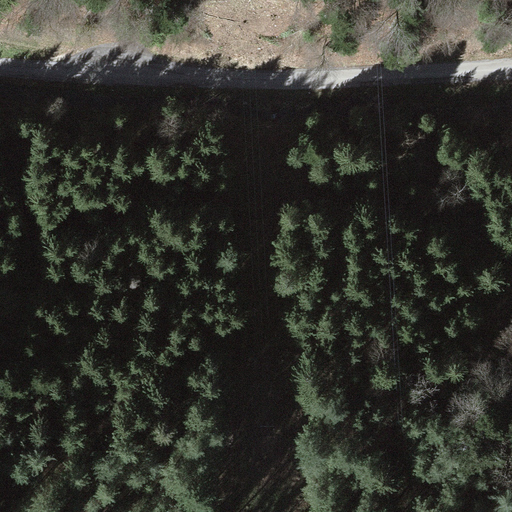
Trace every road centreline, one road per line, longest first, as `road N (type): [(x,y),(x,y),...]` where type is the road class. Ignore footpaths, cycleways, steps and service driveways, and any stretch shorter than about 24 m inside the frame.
road 1 (tertiary): [(511,66),(275,80),(0,67)]
road 2 (track): [(119,75),(62,47),(0,32)]
